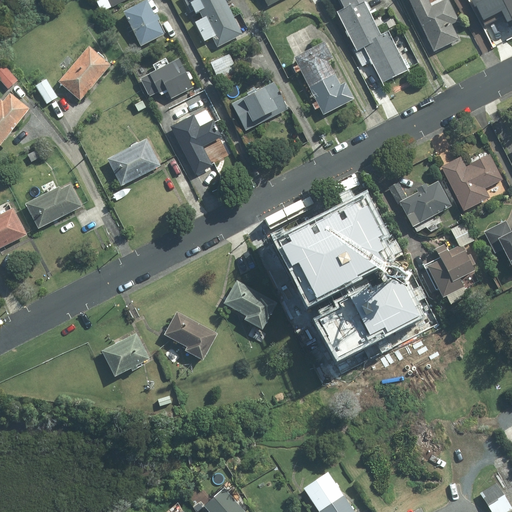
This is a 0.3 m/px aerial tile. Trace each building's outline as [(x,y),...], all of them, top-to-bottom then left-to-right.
[(167,35),(150,0),(128,11),(144,45),(167,35)] [(195,0),(218,47),(234,39),(243,35),(226,0),(195,0)] [(359,51),(367,47),(384,82),(409,70),(390,31),(383,34),(367,1),(370,0),(343,0),(348,8),(341,12),(359,51)] [(431,0),(412,0),(437,50),(461,40),(453,24),(460,21),(449,0),(443,0),(433,5),(431,0)] [(511,0),(471,0),(481,21),(501,11),(506,23),(511,20),(511,0)] [(348,83),(343,85),(330,61),(336,59),(327,42),(297,58),(326,114),(356,99),(348,83)] [(113,65),(92,46),(62,81),(81,100),(113,65)] [(231,54),(214,62),(223,81),(240,74),(231,54)] [(195,87),(190,78),(191,77),(182,59),(143,78),(152,96),(170,87),(175,97),(195,87)] [(19,79),(5,65),(0,70),(0,77),(10,88),(19,79)] [(48,79),(36,86),(47,104),(59,97),(48,79)] [(276,81),(234,103),(248,130),(290,108),(276,81)] [(30,108),(10,92),(0,104),(0,146),(30,108)] [(189,100),(171,109),(177,120),(195,111),(189,100)] [(215,167),(204,147),(224,135),(216,120),(202,127),(195,115),(173,126),(198,175),(215,167)] [(148,139),(111,159),(125,186),(162,166),(148,139)] [(473,152),(444,166),(466,211),(492,198),(488,188),(504,180),(491,154),(477,161),(473,152)] [(441,182),(403,201),(415,226),(454,206),(441,182)] [(71,183),(29,203),(40,227),(83,206),(71,183)] [(365,191),(275,235),(309,304),(344,287),(347,294),(334,300),(338,307),(318,317),(338,358),(424,316),(402,273),(369,289),(363,276),(399,259),(365,191)] [(14,208),(0,215),(0,248),(28,234),(14,208)] [(511,229),(507,220),(485,231),(496,253),(507,248),(511,258),(511,229)] [(444,259),(431,266),(447,297),(468,286),(464,278),(479,270),(467,247),(463,250),(460,245),(449,250),(446,243),(437,248),(444,259)] [(281,303),(239,280),(225,304),(268,327),(281,303)] [(219,332),(180,311),(167,335),(207,356),(219,332)] [(139,333),(104,350),(117,376),(152,358),(139,333)] [(357,511),(330,470),(305,486),(321,511),(357,511)] [(511,505),(498,482),(481,492),(493,511),(503,511),(511,507),(511,505)] [(250,511),(230,488),(208,506),(213,511),(250,511)]
